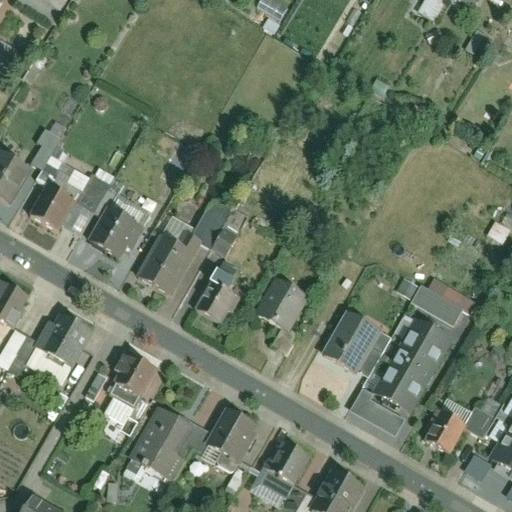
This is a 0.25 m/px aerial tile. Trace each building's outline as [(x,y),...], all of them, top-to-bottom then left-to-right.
[(57,0),(22,0),(19,5),(46,21),(57,0)] [(451,0),(467,10),(472,0),(451,0)] [(0,79),(14,56),(0,47),(0,79)] [(0,203),(8,208),(30,173),(40,180),(36,187),(44,192),(29,216),(59,234),(75,208),(101,224),(89,244),(115,260),(141,218),(38,155),(31,167),(0,148),(0,203)] [(172,295),(202,246),(220,257),(244,217),(211,197),(182,243),(167,234),(141,276),(172,295)] [(34,293),(4,272),(0,276),(0,325),(8,331),(34,293)] [(238,296),(214,280),(193,310),(217,327),(238,296)] [(408,301),(413,286),(400,282),(394,297),(408,301)] [(306,305),(274,285),(249,325),(281,345),(306,305)] [(69,366),(90,329),(60,311),(38,348),(69,366)] [(341,380),(369,337),(335,315),(307,359),(341,380)] [(400,436),(465,337),(438,320),(412,358),(392,345),(353,405),(400,436)] [(0,370),(2,372),(22,339),(11,332),(0,351),(0,370)] [(5,373),(16,379),(32,345),(22,340),(5,373)] [(159,367),(127,348),(106,382),(138,401),(159,367)] [(84,367),(72,398),(92,406),(104,375),(84,367)] [(209,442),(159,411),(123,470),(166,496),(186,463),(170,453),(179,439),(233,473),(260,430),(228,410),(209,442)] [(438,415),(427,433),(431,435),(425,445),(449,458),(465,430),(438,415)] [(511,476),(511,429),(491,464),(511,476)] [(285,442),(261,483),(285,497),(309,457),(285,442)] [(471,457),(461,475),(477,484),(487,467),(471,457)] [(312,511),(352,511),(367,491),(335,470),(309,510),(312,511)] [(60,511),(33,496),(23,511),(60,511)]
